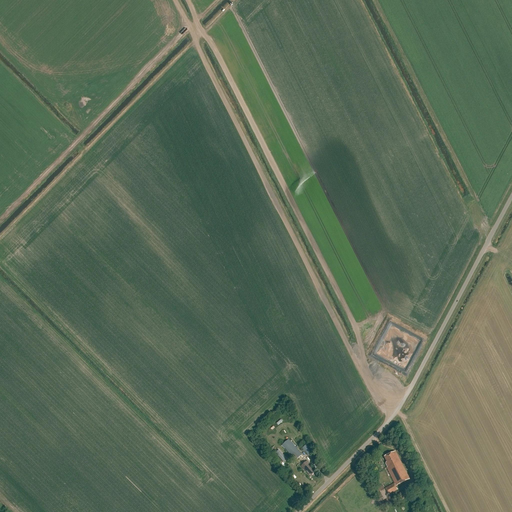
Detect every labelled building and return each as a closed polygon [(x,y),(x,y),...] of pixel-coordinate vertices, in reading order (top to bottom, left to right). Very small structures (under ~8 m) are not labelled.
[(296,461),(302,455),(289,440),(282,445),(296,461)] [(302,449),(308,456),(314,451),(308,444),(302,449)] [(280,450),(277,454),(286,463),(289,459),(280,450)] [(396,486),(410,479),(395,451),(384,457),(387,462),(386,463),(388,467),(387,468),(396,486)] [(312,476),(315,473),(311,468),(312,467),(307,461),(301,466),(306,472),(310,475),(311,474),(312,476)] [(394,484),(385,489),(389,495),(398,490),(394,484)]
